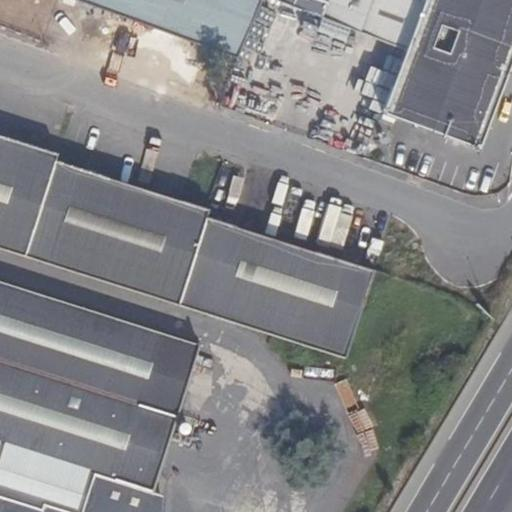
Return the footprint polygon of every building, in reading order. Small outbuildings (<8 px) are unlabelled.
[(65,0),(105,14),(109,0),(65,0)] [(109,0),(105,14),(237,62),(260,0),(109,0)] [(288,0),(266,0),(318,19),(321,13),(288,0)] [(420,0),(288,0),(321,13),(324,5),(363,20),(360,28),(404,45),(420,0)] [(511,0),(420,0),(404,45),(501,84),(511,54),(511,0)] [(289,14),(261,4),(250,31),(278,42),(289,14)] [(363,20),(324,5),(321,13),(360,28),(363,20)] [(360,28),(321,13),(318,19),(358,34),(360,28)] [(360,28),(358,34),(402,50),(404,45),(360,28)] [(379,114),(477,150),(501,84),(404,45),(402,50),(379,114)] [(53,160),(55,155),(0,137),(0,239),(25,248),(53,160)] [(204,218),(207,210),(53,160),(25,248),(179,297),(204,218)] [(348,351),(373,271),(204,218),(179,297),(348,351)] [(0,250),(23,258),(25,248),(0,239),(0,250)] [(23,258),(176,307),(179,297),(25,248),(23,258)] [(198,346),(0,283),(0,318),(188,378),(198,346)] [(179,297),(176,307),(345,361),(348,351),(179,297)] [(188,378),(0,318),(0,511),(31,511),(0,502),(0,443),(152,492),(188,378)]
